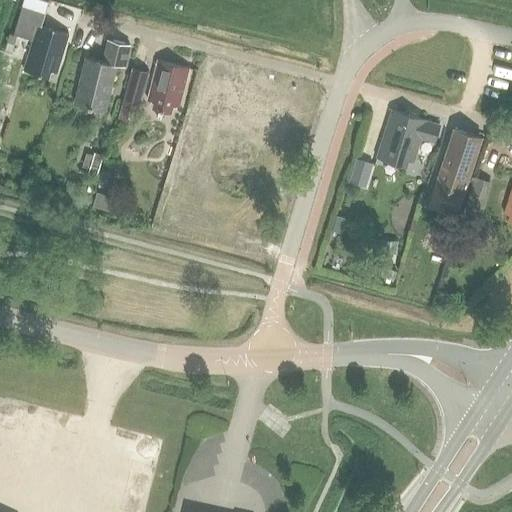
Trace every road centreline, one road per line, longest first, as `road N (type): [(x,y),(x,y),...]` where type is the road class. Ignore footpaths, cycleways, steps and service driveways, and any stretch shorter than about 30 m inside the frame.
road 1 (unclassified): [(260,359),(352,62),(406,26),(511,38)]
road 2 (tertiary): [(260,359),(156,357),(0,317)]
road 3 (tertiary): [(499,397),(402,355),(260,359)]
road 4 (secondary): [(424,511),(499,397)]
